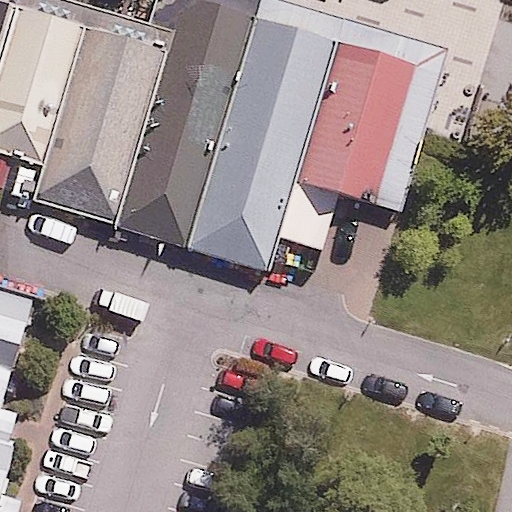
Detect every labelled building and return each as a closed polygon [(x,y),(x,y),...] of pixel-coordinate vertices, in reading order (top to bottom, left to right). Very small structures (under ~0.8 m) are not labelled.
[(165,0),(148,60),(93,239),(162,260),(236,19),(174,0),(165,0)] [(69,36),(0,14),(0,172),(25,180),(69,36)] [(316,43),(236,19),(162,260),(242,284),(272,188),(316,43)] [(148,60),(69,36),(25,180),(14,216),(93,239),(148,60)] [(396,68),(316,43),(272,188),(352,212),(396,68)]
